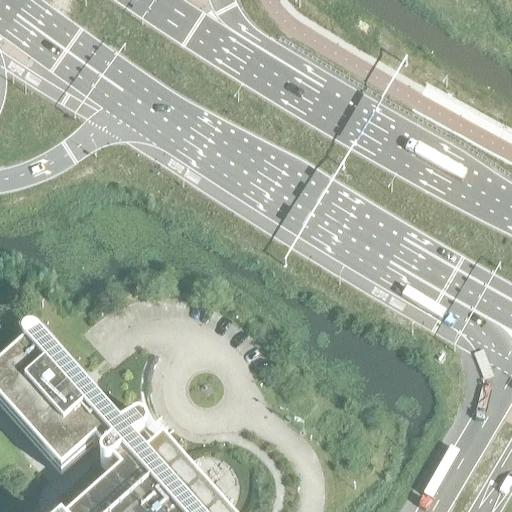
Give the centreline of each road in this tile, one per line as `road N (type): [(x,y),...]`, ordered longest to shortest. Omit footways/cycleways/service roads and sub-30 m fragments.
road 1 (trunk): [(189,135),(511,316)]
road 2 (trunk): [(511,211),(280,81)]
road 3 (trunk): [(0,6),(189,135)]
road 4 (trunk): [(0,179),(43,167),(112,129),(139,123),(189,135)]
road 5 (motorway): [(511,376),(431,511)]
road 6 (trunk): [(280,81),(148,0)]
